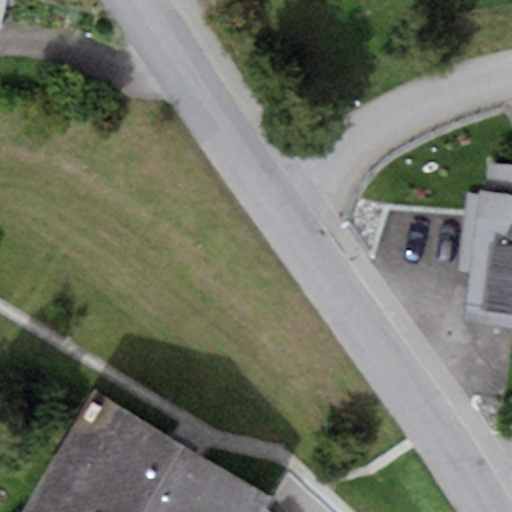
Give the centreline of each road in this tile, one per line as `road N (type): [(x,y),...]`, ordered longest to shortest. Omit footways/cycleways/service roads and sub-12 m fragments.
road 1 (residential): [(482,511),(275,205)]
road 2 (residential): [(511,75),(439,97),(275,205)]
road 3 (residential): [(275,205),(136,0)]
